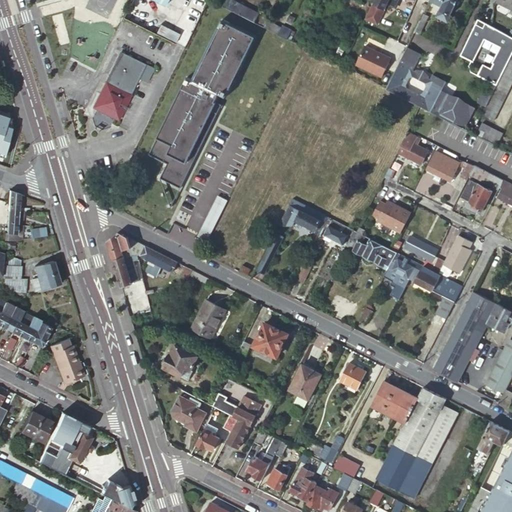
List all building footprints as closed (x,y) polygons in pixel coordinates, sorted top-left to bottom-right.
[(232,0),(226,0),(223,6),(239,15),(240,15),(254,22),(258,13),(232,0)] [(374,0),(371,8),(366,18),(376,23),(386,3),(394,7),(398,0),(374,0)] [(456,0),(428,0),(425,6),(419,19),(424,21),(431,6),(438,9),(435,16),(446,21),(456,0)] [(511,8),(511,0),(498,0),(497,2),(511,8)] [(359,19),(351,16),(347,23),(355,27),(359,19)] [(267,18),(263,26),(286,38),(290,30),(267,18)] [(484,65),(483,67),(478,77),(488,82),(496,86),(502,74),(508,63),(511,53),(511,37),(484,23),(477,18),(474,23),(458,55),(471,61),(483,40),(500,48),(492,64),(493,65),(491,69),(484,65)] [(419,19),(413,30),(418,33),(424,21),(419,19)] [(191,81),(186,78),(148,155),(166,164),(159,178),(178,188),(216,113),(209,111),(218,94),(224,97),(255,38),(221,21),(191,81)] [(155,33),(174,42),(178,36),(159,27),(155,33)] [(353,30),(346,27),(343,34),(350,37),(353,30)] [(413,30),(406,44),(412,47),(418,33),(413,30)] [(406,44),(388,80),(434,104),(440,93),(444,83),(428,75),(427,78),(412,70),(420,54),(410,50),(412,47),(406,44)] [(345,49),(337,46),(333,53),(341,57),(345,49)] [(389,58),(364,46),(354,65),(380,77),(389,58)] [(137,78),(144,65),(118,52),(91,108),(116,121),(137,78)] [(511,53),(508,63),(502,74),(511,79),(511,53)] [(151,69),(144,65),(137,78),(145,81),(151,69)] [(485,108),(481,116),(493,122),(511,82),(511,79),(502,74),(496,86),(485,108)] [(388,80),(384,89),(419,107),(430,112),(434,104),(388,80)] [(496,86),(488,82),(477,104),(485,108),(496,86)] [(434,104),(430,112),(464,129),(474,110),(440,93),(434,104)] [(481,122),(474,135),(497,146),(504,133),(481,122)] [(416,137),(406,132),(396,153),(420,164),(427,150),(413,143),(416,137)] [(459,164),(436,152),(427,171),(449,182),(459,164)] [(471,173),(475,166),(462,162),(460,167),(464,169),(460,178),(466,182),(471,173)] [(389,166),(383,177),(388,180),(392,174),(389,172),(392,168),(389,166)] [(503,180),(475,166),(471,173),(499,188),(499,187),(503,180)] [(493,191),(470,179),(461,197),(468,201),(464,208),(476,214),(480,207),(484,209),(493,191)] [(511,184),(503,180),(499,187),(502,188),(497,198),(511,205),(511,184)] [(20,195),(10,191),(8,210),(19,210),(26,211),(28,211),(29,206),(19,205),(20,195)] [(207,239),(226,200),(217,195),(198,235),(207,239)] [(292,198),(289,205),(302,211),(305,213),(308,207),(292,198)] [(375,220),(399,232),(410,211),(386,199),(384,202),(376,217),(375,220)] [(376,217),(384,202),(378,200),(371,214),(376,217)] [(293,227),(296,222),(302,211),(289,205),(279,224),(283,226),(293,227)] [(305,213),(302,211),(296,222),(316,233),(321,223),(323,224),(320,229),(322,230),(329,217),(308,207),(305,213)] [(19,210),(8,210),(7,222),(18,223),(19,210)] [(329,217),(322,230),(327,232),(323,239),(342,248),(348,238),(350,239),(354,231),(349,228),(329,217)] [(18,223),(7,222),(7,228),(5,240),(7,240),(16,241),(17,241),(18,223)] [(17,241),(23,240),(25,223),(18,223),(17,241)] [(323,224),(321,223),(316,233),(314,235),(318,237),(322,230),(320,229),(323,224)] [(350,239),(346,247),(384,267),(385,264),(389,265),(396,252),(390,249),(355,231),(354,231),(350,239)] [(107,242),(112,260),(122,258),(121,252),(131,249),(129,241),(127,236),(120,232),(107,242)] [(276,233),(272,239),(279,243),(282,237),(276,233)] [(471,242),(458,235),(444,261),(443,264),(451,268),(458,271),(470,250),(468,249),(471,242)] [(403,247),(425,259),(430,262),(434,255),(436,250),(409,236),(403,247)] [(279,243),(272,239),(265,252),(272,256),(279,243)] [(396,239),(390,249),(396,252),(401,242),(396,239)] [(16,241),(7,240),(6,248),(15,249),(16,241)] [(174,272),(179,262),(145,245),(140,254),(174,272)] [(272,256),(265,252),(255,271),(262,275),(272,256)] [(396,252),(389,265),(387,268),(392,271),(410,280),(414,282),(423,266),(422,265),(396,252)] [(425,259),(422,265),(423,266),(438,274),(439,271),(443,264),(444,261),(434,255),(430,262),(425,259)] [(116,273),(120,287),(131,284),(130,282),(138,280),(130,256),(122,258),(112,260),(116,273)] [(9,258),(8,266),(21,267),(22,260),(18,260),(17,258),(9,258)] [(37,278),(56,272),(53,261),(34,266),(37,278)] [(305,262),(296,279),(302,282),(310,265),(305,262)] [(449,274),(451,268),(443,264),(439,271),(446,274),(449,274)] [(2,276),(2,278),(4,278),(22,279),(23,267),(21,267),(8,266),(3,266),(2,276)] [(423,266),(414,282),(445,298),(454,303),(463,287),(438,274),(423,266)] [(191,275),(194,270),(188,267),(181,279),(188,282),(191,275)] [(191,275),(207,283),(210,278),(194,270),(191,275)] [(60,283),(56,272),(37,278),(41,288),(60,283)] [(22,279),(4,278),(3,286),(8,286),(7,291),(26,293),(28,279),(22,279)] [(41,288),(37,278),(32,279),(35,290),(41,288)] [(511,311),(472,291),(432,370),(457,383),(488,323),(505,332),(510,323),(511,324),(511,311)] [(436,315),(445,320),(454,303),(445,298),(436,315)] [(228,310),(208,299),(193,328),(214,338),(228,310)] [(365,308),(357,321),(364,325),(371,311),(365,308)] [(34,314),(25,310),(22,315),(31,319),(32,317),(34,314)] [(0,314),(0,326),(4,328),(9,318),(0,314)] [(31,319),(27,327),(22,337),(25,338),(32,342),(42,322),(42,321),(32,317),(31,319)] [(9,318),(4,328),(13,333),(18,323),(9,318)] [(42,322),(32,342),(41,347),(51,327),(42,322)] [(18,323),(13,333),(22,337),(27,327),(18,323)] [(288,335),(265,323),(255,342),(278,354),(288,335)] [(22,348),(13,365),(19,368),(20,365),(24,358),(32,342),(25,338),(20,348),(22,348)] [(67,338),(50,346),(65,384),(82,377),(78,368),(82,366),(73,345),(70,346),(67,338)] [(485,385),(503,394),(505,391),(511,377),(511,340),(508,339),(485,385)] [(250,344),(244,341),(234,360),(241,363),(250,344)] [(198,355),(175,343),(168,357),(165,358),(161,364),(162,370),(180,378),(186,365),(192,368),(198,355)] [(234,360),(234,361),(229,371),(238,376),(243,364),(241,363),(234,360)] [(366,374),(348,364),(339,382),(357,391),(366,374)] [(320,375),(302,366),(290,390),(297,394),(294,401),(304,406),(320,375)] [(396,388),(385,382),(372,407),(383,412),(396,388)] [(405,424),(378,475),(376,478),(413,497),(458,413),(443,406),(446,399),(423,388),(418,399),(405,424)] [(406,393),(396,388),(383,412),(393,418),(406,393)] [(503,394),(498,404),(507,408),(511,398),(511,394),(505,391),(503,394)] [(393,418),(405,424),(418,399),(406,393),(393,418)] [(226,398),(217,394),(211,407),(228,415),(236,419),(233,424),(229,433),(223,443),(236,450),(259,405),(241,396),(236,406),(225,401),(226,398)] [(207,410),(178,395),(170,411),(173,418),(185,424),(185,425),(196,431),(207,410)] [(256,412),(266,417),(274,402),(260,395),(256,402),(260,404),(256,412)] [(31,410),(21,430),(40,440),(50,420),(31,410)] [(71,423),(74,418),(68,415),(65,420),(71,423)] [(229,433),(233,424),(236,419),(228,415),(221,428),(229,433)] [(509,431),(490,422),(477,447),(489,453),(494,442),(502,445),(509,431)] [(92,437),(75,428),(70,438),(68,437),(67,440),(69,441),(68,442),(73,444),(67,457),(79,463),(92,437)] [(202,430),(194,445),(203,450),(204,448),(211,452),(217,441),(213,438),(214,436),(202,430)] [(258,430),(252,443),(258,446),(264,433),(258,430)] [(250,476),(260,481),(274,454),(281,442),(273,438),(261,461),(253,457),(245,471),(251,474),(250,476)] [(328,451),(309,441),(305,448),(325,458),(324,459),(330,463),(336,450),(330,447),(328,451)] [(281,442),(274,454),(279,457),(285,444),(281,442)] [(489,496),(479,490),(467,511),(511,511),(511,450),(490,494),(489,496)] [(302,453),(297,464),(301,467),(307,455),(302,453)] [(51,497),(57,486),(0,458),(0,471),(16,480),(41,493),(51,497)] [(322,470),(325,464),(321,462),(315,474),(319,476),(322,470)] [(358,465),(352,462),(346,475),(352,478),(358,465)] [(278,472),(281,466),(276,463),(265,482),(270,485),(270,486),(278,490),(285,476),(278,472)] [(332,468),(330,467),(325,464),(322,470),(329,474),(332,468)] [(282,465),(281,466),(278,472),(285,476),(289,468),(282,465)] [(346,475),(343,473),(336,486),(345,490),(352,478),(346,475)] [(314,483),(297,474),(288,491),(296,496),(296,497),(305,501),(314,483)] [(352,478),(345,490),(351,493),(358,481),(352,478)] [(376,478),(371,488),(374,489),(383,493),(388,496),(396,500),(403,503),(409,506),(413,497),(376,478)] [(10,492),(35,505),(41,493),(16,480),(10,492)] [(108,484),(102,494),(113,499),(118,490),(108,484)] [(326,490),(315,485),(306,504),(317,510),(319,506),(329,511),(338,494),(327,488),(326,490)] [(51,497),(66,505),(72,494),(57,486),(51,497)] [(374,489),(366,503),(375,508),(383,493),(374,489)] [(62,511),(66,505),(51,497),(41,493),(35,505),(46,511),(44,511),(62,511)] [(129,511),(131,509),(113,499),(102,494),(100,499),(108,503),(107,505),(105,504),(102,511),(105,511),(129,511)] [(398,511),(403,503),(396,500),(390,511),(398,511)] [(205,511),(229,511),(211,502),(205,511)] [(359,511),(360,510),(346,503),(340,511),(359,511)]
